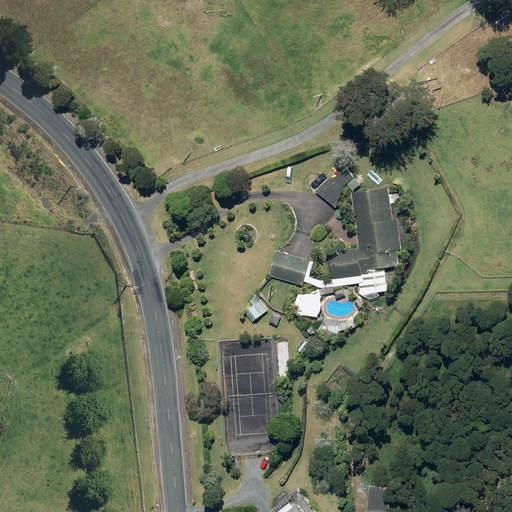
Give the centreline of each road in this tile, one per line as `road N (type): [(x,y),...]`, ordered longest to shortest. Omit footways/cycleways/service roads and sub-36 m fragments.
road 1 (tertiary): [(177,511),(163,351),(143,261),(100,176),(0,79)]
road 2 (unknown): [(116,202),(321,108),(450,0)]
